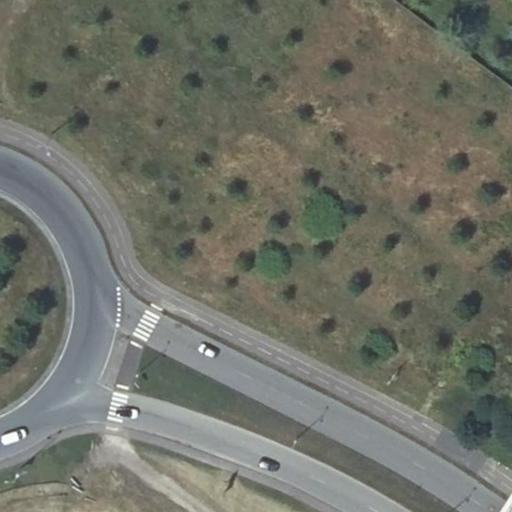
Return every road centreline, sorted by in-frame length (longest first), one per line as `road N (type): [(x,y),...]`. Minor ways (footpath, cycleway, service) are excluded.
road 1 (secondary): [(491,511),(365,434),(146,324),(92,288)]
road 2 (secondary): [(60,395),(183,424),(303,470),(379,511)]
road 3 (secondary): [(92,288),(58,208),(0,168)]
